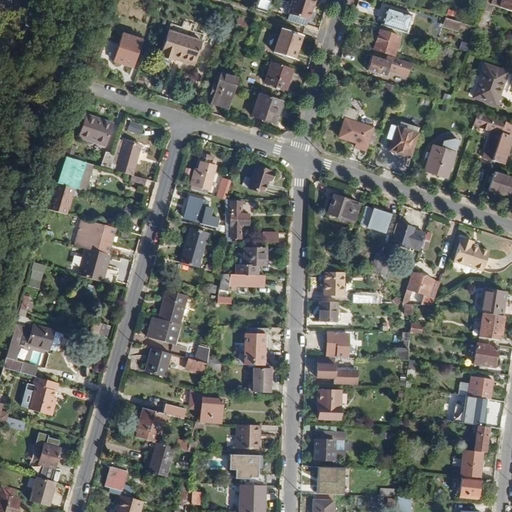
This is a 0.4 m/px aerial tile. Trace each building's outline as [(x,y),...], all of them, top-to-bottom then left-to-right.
[(264,13),(268,0),(255,0),(252,9),(264,13)] [(307,20),(313,0),(290,0),(287,14),(307,20)] [(511,11),(511,0),(483,0),(483,2),(485,2),(492,5),(511,11)] [(483,30),(492,5),(485,2),(476,27),(483,30)] [(405,30),(409,16),(387,8),(382,23),(405,30)] [(245,28),(248,18),(238,15),(235,25),(245,28)] [(465,24),(445,17),(443,22),(458,28),(464,30),(465,24)] [(458,28),(443,22),(441,26),(456,31),(458,28)] [(294,59),(302,35),(280,28),(273,52),(294,59)] [(393,54),(399,36),(379,30),(373,48),(393,54)] [(193,65),(200,41),(167,31),(159,56),(173,61),(174,59),(175,56),(182,59),(181,61),(193,65)] [(131,67),(140,40),(122,34),(113,61),(131,67)] [(473,53),(477,42),(470,40),(467,51),(473,53)] [(385,76),(392,55),(379,51),(377,56),(371,55),(366,69),(385,76)] [(284,90),(291,68),(270,62),(263,82),(284,90)] [(494,104),(505,72),(484,65),(473,97),(494,104)] [(228,106),(235,86),(237,79),(220,72),(218,74),(215,73),(208,94),(212,95),(210,100),(228,106)] [(273,123),(280,101),(257,93),(251,115),(273,123)] [(227,111),(228,106),(210,100),(209,105),(227,111)] [(344,119),(354,122),(358,111),(344,107),(341,118),(344,119)] [(492,160),(504,121),(477,112),(473,124),(491,130),(482,157),(492,160)] [(104,145),(112,123),(87,113),(79,136),(104,145)] [(373,149),(379,130),(354,122),(344,119),(339,137),(356,142),(355,147),(365,150),(367,147),(373,149)] [(139,136),(143,126),(130,121),(126,130),(139,136)] [(511,145),(509,144),(511,137),(511,123),(504,121),(492,160),(502,163),(506,153),(509,153),(511,152),(511,145)] [(409,156),(416,133),(391,125),(387,138),(393,140),(389,150),(409,156)] [(127,161),(132,141),(118,138),(113,153),(109,168),(131,174),(133,175),(135,164),(127,161)] [(446,177),(459,140),(453,138),(442,141),(440,147),(432,145),(423,169),(446,177)] [(109,168),(113,153),(106,151),(100,165),(109,168)] [(209,188),(215,166),(213,166),(215,160),(213,156),(206,154),(202,156),(200,161),(199,161),(197,168),(194,167),(190,182),(208,188),(209,188)] [(84,189),(92,163),(65,155),(57,181),(63,183),(84,189)] [(271,180),(274,171),(255,165),(248,187),(262,192),(267,178),(271,180)] [(509,197),(511,187),(511,178),(494,172),(487,190),(509,197)] [(143,186),(146,178),(133,175),(131,174),(128,182),(143,186)] [(225,198),(231,180),(222,177),(216,195),(225,198)] [(66,213),(72,190),(62,187),(63,183),(57,181),(48,208),(66,213)] [(208,188),(190,182),(188,187),(207,192),(208,188)] [(351,222),(357,203),(333,194),(326,213),(351,222)] [(201,213),(204,199),(189,196),(183,219),(198,222),(198,224),(212,227),(215,217),(201,213)] [(249,224),(249,212),(241,211),(242,198),(225,198),(225,240),(229,240),(229,237),(241,237),(241,224),(249,224)] [(131,217),(135,205),(126,202),(122,214),(131,217)] [(384,232),(390,213),(371,206),(371,208),(364,205),(359,224),(384,232)] [(108,253),(115,226),(81,217),(74,244),(84,247),(108,253)] [(418,250),(424,233),(412,229),(413,227),(406,224),(405,226),(396,222),(390,239),(400,242),(398,246),(405,248),(406,246),(418,250)] [(197,266),(207,232),(189,227),(179,261),(197,266)] [(128,238),(130,231),(120,228),(118,235),(128,238)] [(50,238),(52,232),(42,229),(41,236),(50,238)] [(481,269),(487,251),(471,245),(472,241),(460,237),(453,260),(481,269)] [(265,265),(265,246),(243,246),(243,263),(235,263),(235,273),(254,273),(257,273),(257,264),(265,265)] [(102,280),(109,254),(108,253),(84,247),(77,273),(102,280)] [(379,272),(383,260),(384,257),(375,254),(368,272),(379,272)] [(385,282),(392,263),(383,260),(379,272),(385,282)] [(38,284),(43,264),(33,261),(31,267),(32,268),(30,275),(33,276),(31,281),(38,284)] [(342,295),(343,271),(323,271),(323,294),(342,295)] [(253,285),(254,273),(235,273),(220,272),(218,287),(226,289),(227,285),(253,285)] [(432,304),(439,282),(411,272),(406,288),(423,293),(419,303),(432,304)] [(208,284),(206,292),(213,294),(215,285),(208,284)] [(501,315),(505,292),(482,288),(478,311),(501,315)] [(178,323),(186,294),(165,289),(157,317),(178,323)] [(29,310),(32,301),(28,301),(30,296),(23,294),(17,313),(24,315),(26,309),(29,310)] [(336,321),(337,301),(319,300),(318,320),(336,321)] [(411,313),(412,303),(404,303),(403,313),(411,313)] [(495,332),(496,323),(501,323),(502,315),(482,312),(478,335),(498,339),(499,333),(495,332)] [(172,342),(178,323),(152,316),(150,326),(147,335),(172,342)] [(62,334),(61,332),(32,324),(32,322),(16,318),(2,367),(18,371),(21,361),(14,359),(19,342),(27,345),(27,342),(47,348),(49,341),(57,343),(60,342),(62,334)] [(420,332),(421,324),(410,323),(410,330),(420,332)] [(346,356),(348,333),(327,332),(326,356),(346,356)] [(261,356),(261,347),(266,347),(267,334),(261,333),(261,336),(245,335),(245,341),(244,356),(261,356)] [(497,343),(498,339),(478,335),(477,343),(496,346),(497,343)] [(493,366),(496,346),(477,343),(476,342),(473,363),(493,366)] [(164,376),(170,352),(150,347),(147,355),(150,356),(147,371),(164,376)] [(407,358),(408,348),(402,348),(395,347),(395,358),(407,358)] [(207,362),(208,354),(197,352),(195,359),(206,362),(207,362)] [(203,373),(206,362),(195,359),(188,357),(185,368),(203,373)] [(415,370),(416,362),(408,360),(406,368),(415,370)] [(33,375),(36,365),(21,361),(18,371),(33,375)] [(207,363),(206,371),(219,372),(219,364),(207,363)] [(333,377),(333,363),(316,363),(316,369),(316,376),(333,377)] [(269,390),(269,366),(252,366),(251,382),(249,382),(248,384),(248,388),(250,390),(269,390)] [(414,378),(415,370),(405,370),(405,377),(414,378)] [(55,397),(52,397),(53,390),(56,389),(57,382),(33,375),(31,384),(34,384),(32,389),(24,387),(20,404),(28,406),(27,408),(51,414),(55,397)] [(488,399),(492,380),(470,376),(466,395),(488,399)] [(208,398),(208,392),(203,392),(189,388),(188,394),(201,394),(201,397),(208,398)] [(338,418),(340,390),(318,389),(317,417),(338,418)] [(200,407),(201,397),(201,394),(188,394),(188,403),(193,407),(200,407)] [(219,422),(221,398),(208,398),(201,397),(199,421),(219,422)] [(485,419),(488,399),(480,397),(476,418),(485,419)] [(183,418),(186,408),(164,402),(161,412),(164,413),(183,418)] [(156,442),(164,413),(161,412),(142,407),(134,435),(155,441),(156,442)] [(23,430),(25,421),(6,416),(4,424),(23,430)] [(256,439),(256,433),(259,433),(259,424),(236,423),(236,447),(256,448),(256,439)] [(484,451),(488,426),(476,425),(472,450),(482,451),(484,451)] [(333,458),(334,437),(334,432),(314,431),(313,457),(333,458)] [(54,466),(59,447),(54,446),(56,438),(37,433),(35,443),(43,445),(38,462),(40,463),(37,476),(50,480),(53,466),(54,466)] [(186,450),(189,440),(177,438),(175,447),(186,450)] [(165,476),(173,446),(156,442),(155,441),(147,470),(165,476)] [(478,477),(482,451),(472,450),(462,448),(459,475),(460,475),(478,477)] [(255,468),(255,455),(228,455),(227,469),(235,469),(235,479),(243,479),(243,478),(251,478),(251,468),(255,468)] [(132,485),(123,482),(127,465),(112,461),(111,466),(109,465),(104,485),(110,486),(109,491),(119,494),(123,494),(129,496),(132,485)] [(476,498),(478,477),(460,475),(458,496),(476,498)] [(55,481),(50,480),(37,476),(35,476),(29,493),(30,493),(28,500),(48,505),(55,481)] [(185,503),(188,482),(181,480),(177,502),(185,503)] [(261,502),(262,484),(239,484),(238,511),(263,511),(264,502),(261,502)] [(0,511),(14,511),(19,497),(13,496),(15,489),(0,485),(0,486),(0,511)] [(199,493),(187,492),(187,504),(198,505),(199,493)] [(331,511),(332,494),(312,493),(312,511),(331,511)] [(138,511),(142,500),(129,496),(123,494),(118,511),(114,510),(113,511),(138,511)] [(118,511),(123,494),(119,494),(114,510),(118,511)] [(396,508),(396,496),(386,496),(386,507),(396,508)] [(398,511),(410,511),(411,497),(405,497),(396,496),(396,508),(396,511),(398,511)]
